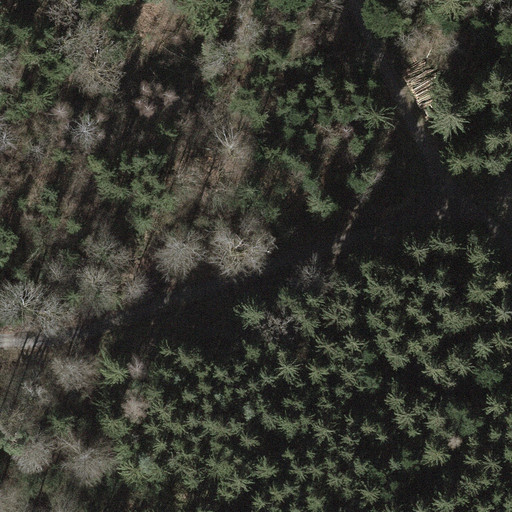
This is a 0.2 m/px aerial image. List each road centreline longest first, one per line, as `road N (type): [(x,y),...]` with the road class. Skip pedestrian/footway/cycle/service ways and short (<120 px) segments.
road 1 (track): [(0,336),(24,339),(125,320),(458,201)]
road 2 (track): [(354,0),(458,201),(511,242)]
